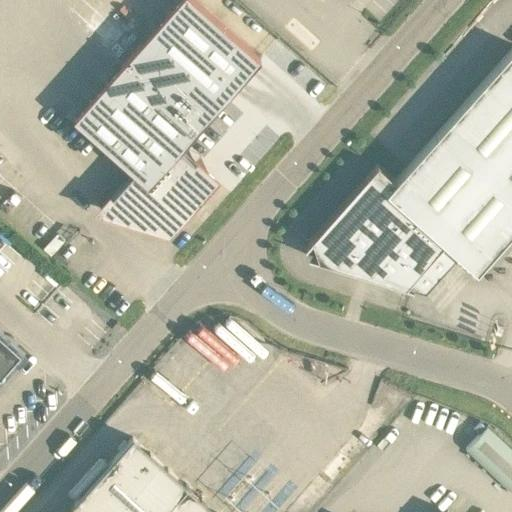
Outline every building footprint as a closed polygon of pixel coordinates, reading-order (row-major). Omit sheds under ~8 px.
[(213,178),(180,148),(260,58),(195,0),(58,0),(55,4),(121,63),(72,117),(132,171),(100,207),(99,207),(99,208),(168,229),(213,178)] [(312,258),(410,287),(425,292),(458,254),(476,270),(511,230),(511,47),(395,180),(377,164),(310,239),(311,240),(314,236),(318,258),(313,256),(312,258)] [(0,377),(20,356),(8,345),(0,338),(0,377)] [(465,448),(509,489),(511,485),(511,449),(486,426),(465,448)] [(65,511),(216,511),(132,437),(127,443),(124,440),(117,447),(120,450),(65,511)]
